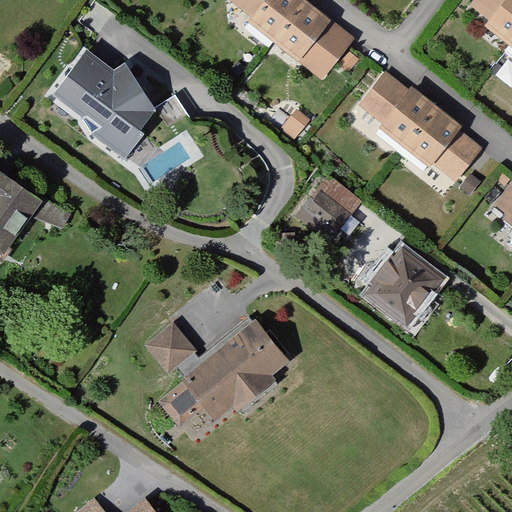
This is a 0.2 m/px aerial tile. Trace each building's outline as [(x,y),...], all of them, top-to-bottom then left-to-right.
[(244,22),(269,42),(301,1),(300,0),(224,0),(224,1),(247,19),(244,22)] [(482,26),(507,46),(511,39),(511,0),(473,0),(467,9),(484,23),(482,26)] [(301,1),(269,42),(317,79),(349,38),(301,1)] [(159,106),(127,60),(117,67),(89,47),(55,93),(84,116),(89,113),(105,125),(93,133),(127,156),(146,131),(144,128),(159,106)] [(346,52),(335,66),(345,74),(356,60),(346,52)] [(374,127),(399,147),(432,106),(406,86),(403,89),(381,72),(354,106),(377,124),(374,127)] [(432,106),(399,147),(425,167),(428,163),(451,181),(477,149),(453,130),(457,126),(432,106)] [(0,256),(39,198),(0,172),(0,256)] [(361,200),(329,177),(304,210),(336,234),(361,200)] [(511,232),(509,236),(511,238),(511,179),(487,211),(511,230),(511,232)] [(398,247),(361,294),(402,326),(439,279),(398,247)] [(249,321),(177,379),(180,382),(155,402),(175,427),(200,407),(211,420),(229,406),(232,409),(268,380),(265,376),(283,362),(249,321)] [(170,324),(142,346),(165,374),(192,352),(170,324)] [(150,511),(140,500),(125,511),(99,511),(91,502),(78,511),(150,511)]
